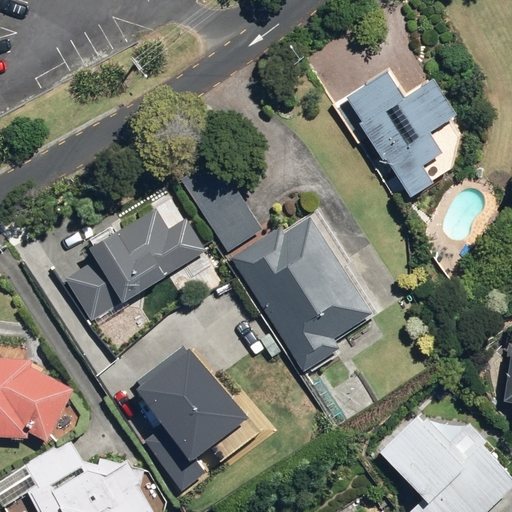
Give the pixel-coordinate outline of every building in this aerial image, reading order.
[(386,149),(411,186),(453,158),(460,127),(448,108),(456,102),(435,70),(405,89),(387,62),(346,88),(350,94),(335,104),(368,154),(380,146),(383,151),(386,149)] [(183,182),(229,253),(264,231),(219,160),(183,182)] [(385,180),(394,192),(405,184),(396,171),(385,180)] [(66,278),(92,322),(207,252),(187,219),(169,230),(157,210),(91,249),(97,260),(66,278)] [(232,259),(305,370),(341,347),(334,336),(373,310),(311,216),(285,233),(281,227),(232,259)] [(184,492),(206,472),(195,458),(249,417),(189,349),(187,350),(183,345),(137,381),(141,387),(136,390),(164,427),(145,440),(184,492)] [(511,349),(503,399),(511,400),(511,349)] [(28,434),(47,443),(74,391),(32,368),(32,362),(0,360),(0,439),(28,441),(28,434)] [(387,445),(432,490),(415,507),(420,511),(484,511),(511,485),(511,462),(486,437),(469,454),(424,409),(387,445)] [(5,511),(164,511),(165,508),(144,474),(132,470),(128,464),(124,467),(103,464),(99,469),(83,467),(69,443),(0,485),(0,505),(1,505),(5,511)]
